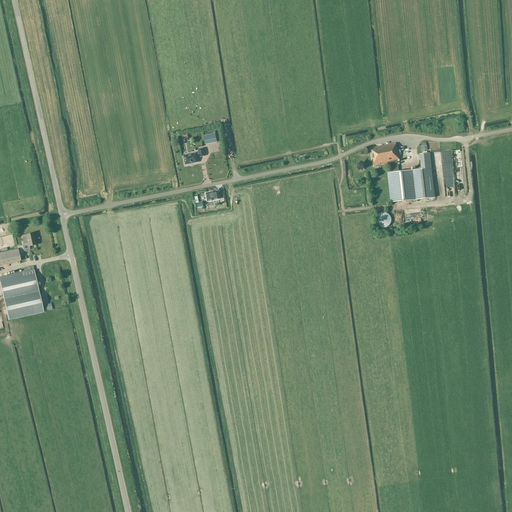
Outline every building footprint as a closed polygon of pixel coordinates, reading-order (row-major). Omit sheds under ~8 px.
[(217,142),(215,134),(203,136),(205,144),(217,142)] [(395,144),(371,149),(374,165),(390,162),(391,173),(388,173),(391,203),(434,198),(431,168),(421,169),(399,172),(397,160),(399,160),(397,148),(396,148),(395,144)] [(204,156),(203,149),(198,150),(199,153),(196,154),(184,156),(185,165),(197,162),(196,157),(199,156),(200,157),(204,156)] [(421,169),(431,168),(430,153),(420,154),(421,169)] [(218,201),(216,193),(212,194),(209,194),(209,195),(204,196),(206,204),(218,201)] [(376,218),(376,220),(376,221),(377,223),(377,224),(378,225),(379,226),(381,227),(382,228),(384,228),(385,228),(387,227),(388,227),(389,226),(390,224),(391,223),(391,222),(391,220),(391,219),(391,217),(390,216),(389,215),(387,214),(386,213),(385,213),(383,213),(382,213),(380,214),(379,215),(378,216),(377,217),(376,218)] [(33,234),(26,235),(28,244),(23,245),(24,251),(30,250),(29,247),(35,245),(33,234)] [(0,265),(21,261),(18,249),(0,253),(0,265)] [(33,270),(33,266),(21,269),(21,273),(0,277),(0,283),(8,320),(43,312),(34,270),(33,270)]
